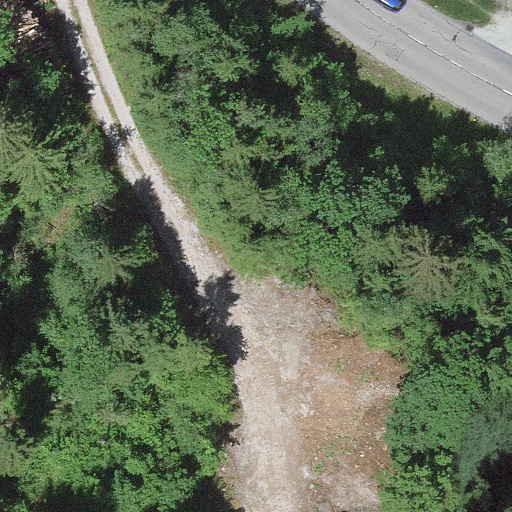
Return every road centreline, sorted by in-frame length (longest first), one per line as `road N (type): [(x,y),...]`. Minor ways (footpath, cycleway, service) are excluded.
road 1 (track): [(70,0),(147,184),(251,385),(285,511)]
road 2 (secondary): [(359,0),(511,94)]
